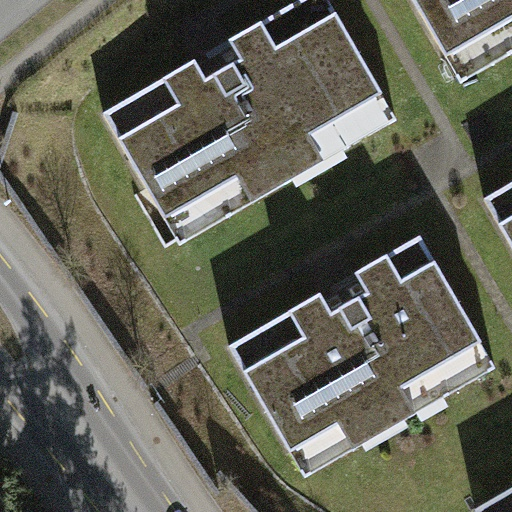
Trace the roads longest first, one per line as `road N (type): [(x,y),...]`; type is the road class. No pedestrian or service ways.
road 1 (secondary): [(141,511),(53,397)]
road 2 (secondary): [(53,397),(29,318),(0,280)]
